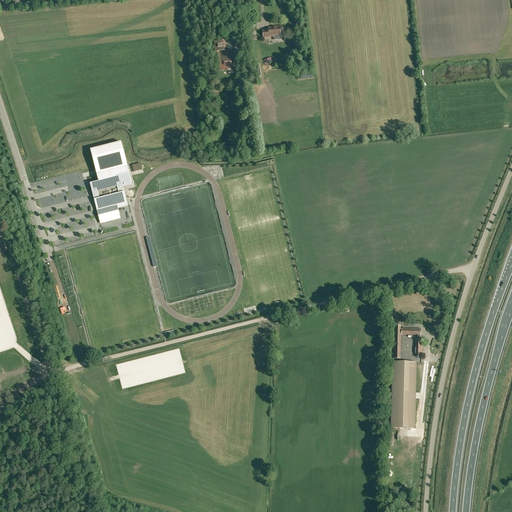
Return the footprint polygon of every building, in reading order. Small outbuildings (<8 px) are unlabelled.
[(263,37),(273,36),(281,35),(280,32),(283,31),(283,26),(276,27),(276,28),(268,28),(269,31),(263,31),(263,37)] [(215,52),(217,51),(219,71),(229,70),(229,73),(233,73),(232,65),(232,66),(230,50),(226,50),(225,41),(214,42),(215,52)] [(99,182),(91,184),(101,223),(116,219),(113,209),(118,207),(127,205),(122,187),(131,185),(126,163),(121,143),(91,151),(95,168),(99,182)] [(140,163),(132,166),(134,172),(142,170),(140,163)] [(393,325),(393,359),(400,359),(401,326),(393,325)] [(415,362),(392,362),(391,428),(414,429),(415,362)]
